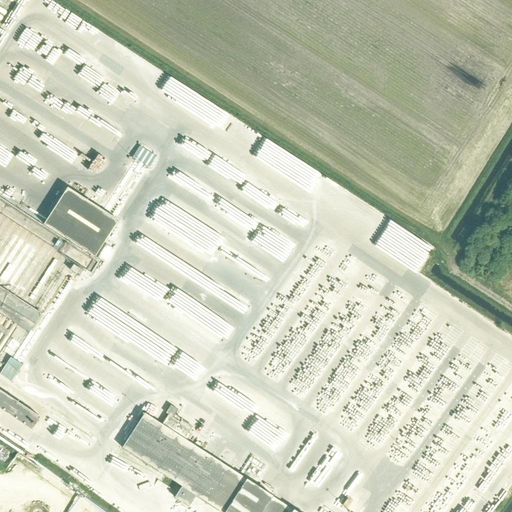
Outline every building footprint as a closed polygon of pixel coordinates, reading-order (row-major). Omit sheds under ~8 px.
[(29,59),(29,64),(35,68),(36,72),(51,81),(55,81),(55,72),(42,64),(44,60),(35,54),(33,54),(32,46),(24,41),(27,36),(15,29),(7,29),(9,48),(14,51),(22,50),(22,55),(29,59)] [(9,75),(0,67),(0,77),(5,81),(9,75)] [(30,100),(38,88),(14,72),(6,84),(30,100)] [(155,85),(150,94),(172,106),(169,111),(176,115),(173,120),(200,136),(211,116),(155,85)] [(32,104),(53,114),(59,102),(38,92),(32,104)] [(132,157),(148,168),(155,156),(139,146),(132,157)] [(0,170),(20,183),(25,173),(0,157),(0,170)] [(158,186),(192,207),(202,192),(168,171),(158,186)] [(94,256),(118,220),(67,188),(44,224),(94,256)] [(201,236),(192,249),(242,282),(247,275),(253,279),(259,271),(223,247),(224,246),(216,241),(213,244),(201,236)] [(403,271),(416,252),(396,237),(389,247),(396,253),(390,262),(403,271)] [(73,272),(76,274),(80,269),(76,267),(73,264),(69,270),(73,272)] [(159,298),(161,296),(109,264),(102,274),(110,279),(107,284),(151,311),(154,306),(171,317),(176,309),(159,298)] [(204,301),(228,313),(236,297),(212,285),(204,301)] [(0,317),(1,316),(29,334),(41,315),(0,288),(0,317)] [(95,293),(89,304),(103,313),(104,312),(109,314),(111,311),(118,315),(114,321),(132,332),(138,323),(116,310),(118,307),(95,293)] [(119,338),(114,337),(112,347),(130,350),(131,344),(128,343),(130,334),(120,333),(119,338)] [(472,357),(475,351),(461,342),(457,348),(472,357)] [(0,374),(11,382),(22,365),(17,362),(13,359),(11,357),(0,373),(0,374)] [(28,360),(17,379),(87,420),(98,401),(28,360)] [(0,408),(30,429),(39,417),(0,390),(0,408)] [(122,447),(126,450),(165,475),(180,485),(174,496),(188,505),(195,494),(222,511),(259,511),(271,495),(245,478),(241,476),(193,444),(186,440),(190,434),(187,432),(191,426),(180,419),(179,421),(167,414),(161,424),(154,420),(144,413),(143,414),(135,426),(125,441),(122,447)]
